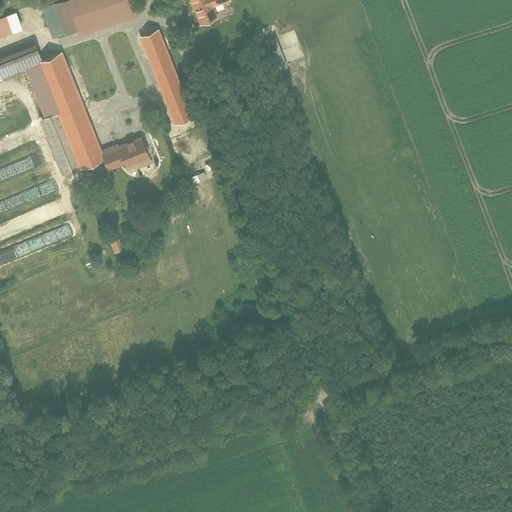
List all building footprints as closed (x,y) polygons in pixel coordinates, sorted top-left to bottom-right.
[(140,0),(57,0),(45,4),(54,36),(83,28),(84,31),(145,14),(140,0)] [(191,0),(201,25),(221,18),(219,11),(225,9),(223,2),(227,0),(191,0)] [(20,10),(0,17),(0,36),(27,26),(20,10)] [(144,36),(178,122),(197,115),(163,29),(144,36)] [(278,69),(290,65),(280,35),(268,39),(278,69)] [(148,134),(103,149),(69,51),(48,58),(44,46),(0,61),(0,78),(30,69),(46,117),(44,117),(63,173),(104,159),(108,170),(128,163),(130,169),(157,160),(148,134)] [(112,240),(115,253),(125,251),(122,238),(112,240)]
